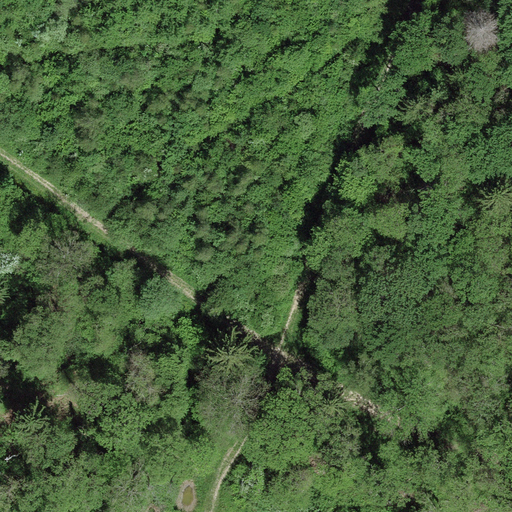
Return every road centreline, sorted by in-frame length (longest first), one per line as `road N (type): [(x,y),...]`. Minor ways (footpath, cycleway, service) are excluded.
road 1 (track): [(0,159),(189,303),(435,434),(511,462)]
road 2 (track): [(424,0),(235,442)]
